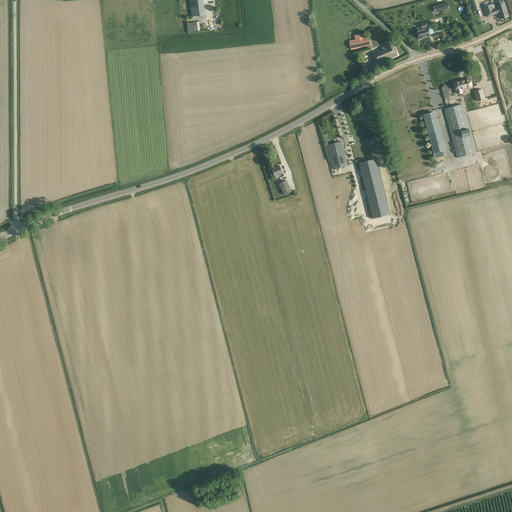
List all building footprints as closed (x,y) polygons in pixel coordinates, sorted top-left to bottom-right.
[(203,15),(200,0),(189,0),(192,17),(203,15)] [(469,0),(473,11),(479,9),(476,0),(469,0)] [(508,17),(503,0),(494,0),(497,8),(493,9),(491,4),(484,7),(487,17),(495,14),(494,14),(499,12),(501,19),(508,17)] [(447,3),(434,6),(435,12),(439,11),(449,9),(447,3)] [(417,31),(416,31),(418,39),(430,36),(429,31),(427,23),(425,23),(420,24),(421,27),(417,28),(417,31)] [(370,45),(368,37),(349,41),(351,49),(370,45)] [(398,55),(392,40),(386,43),(387,46),(373,52),(378,64),(398,55)] [(460,81),(454,83),(456,91),(457,91),(458,94),(462,93),(461,89),(468,88),(468,89),(472,88),(471,87),(472,86),(470,79),(464,80),(460,81)] [(444,84),(442,88),(449,93),(451,90),(444,84)] [(482,90),(474,92),(477,101),(485,99),(482,90)] [(476,153),(463,104),(444,109),(457,158),(476,153)] [(437,128),(427,131),(435,159),(444,156),(437,128)] [(342,141),(327,145),(331,160),(332,165),(347,162),(345,153),(346,153),(345,151),(344,152),(342,141)] [(376,159),(359,163),(372,213),(373,219),(390,215),(388,209),(376,159)] [(284,176),(280,166),(272,170),(275,176),(279,175),(281,177),(284,176)] [(291,191),(286,180),(278,184),(284,195),(291,191)]
